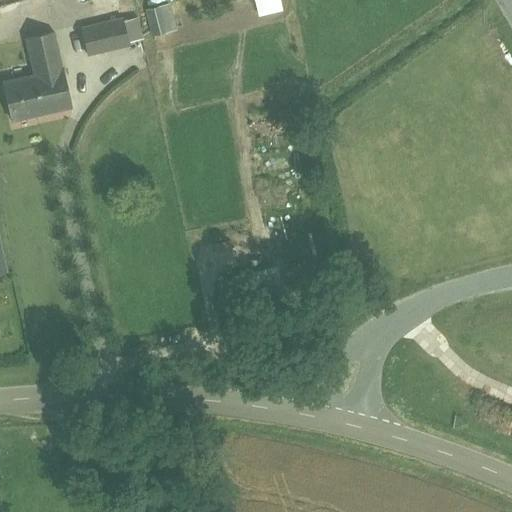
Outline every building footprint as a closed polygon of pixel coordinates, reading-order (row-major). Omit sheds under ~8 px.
[(252,0),(257,17),(281,11),(278,0),(252,0)] [(158,35),(176,29),(168,2),(149,8),(158,35)] [(123,17),(81,27),(88,55),(130,45),(129,42),(124,21),(123,17)] [(139,18),(124,21),(129,42),(144,38),(139,18)] [(54,32),(26,39),(35,75),(62,68),(54,32)] [(35,75),(4,82),(13,121),(72,107),(62,68),(35,75)] [(285,212),(282,191),(274,192),(277,213),(285,212)]
